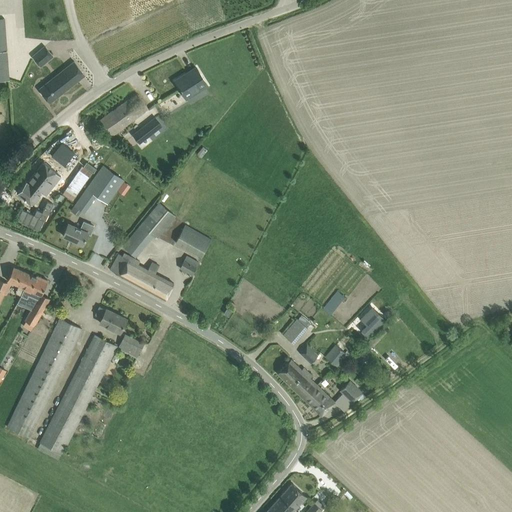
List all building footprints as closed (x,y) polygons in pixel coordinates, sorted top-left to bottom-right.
[(45,46),(33,57),(37,62),(50,52),(45,46)] [(74,61),(39,89),(50,103),(85,75),(74,61)] [(208,85),(202,76),(196,67),(175,81),(186,99),(208,85)] [(148,109),(137,93),(97,122),(109,139),(148,109)] [(142,128),(132,135),(139,143),(148,136),(142,128)] [(201,157),(207,150),(203,146),(197,154),(201,157)] [(85,159),(62,192),(73,200),(96,167),(85,159)] [(26,181),(17,192),(32,204),(41,192),(45,195),(61,176),(43,162),(27,182),(26,181)] [(103,166),(87,188),(107,203),(124,180),(103,166)] [(40,231),(52,202),(40,197),(33,214),(21,209),(16,221),(40,231)] [(159,202),(140,225),(157,238),(175,216),(159,202)] [(68,223),(63,235),(83,244),(87,234),(91,235),(95,226),(84,221),(80,229),(68,223)] [(185,225),(175,242),(201,257),(211,239),(185,225)] [(165,299),(174,283),(155,273),(159,266),(152,262),(148,269),(138,264),(139,261),(124,253),(122,255),(119,254),(115,261),(110,270),(165,299)] [(192,274),(196,266),(199,261),(187,255),(180,268),(192,274)] [(10,276),(8,281),(19,285),(15,293),(21,296),(30,274),(14,267),(10,276)] [(40,295),(41,295),(42,293),(47,280),(37,275),(36,276),(30,274),(21,296),(17,303),(25,307),(28,299),(27,298),(30,290),(40,295)] [(0,301),(8,283),(0,279),(0,301)] [(344,296),(337,291),(323,308),(329,314),(344,296)] [(26,320),(23,326),(26,328),(31,330),(34,325),(35,326),(51,298),(42,293),(41,295),(40,295),(25,320),(26,320)] [(106,309),(106,310),(99,306),(95,314),(102,318),(100,322),(120,332),(126,319),(106,309)] [(372,307),(360,319),(367,325),(361,331),(368,337),(385,320),(372,307)] [(29,438),(38,420),(82,329),(60,318),(7,427),(29,438)] [(293,343),(307,327),(297,318),(283,335),(293,343)] [(370,347),(387,331),(383,327),(366,343),(370,347)] [(137,357),(140,352),(144,344),(125,334),(121,342),(118,348),(137,357)] [(63,453),(96,389),(117,346),(94,335),(42,443),(40,442),(37,449),(58,459),(62,453),(63,453)] [(300,352),(311,363),(318,355),(314,351),(314,350),(308,344),(300,352)] [(340,366),(343,363),(341,361),(347,354),(335,344),(325,356),(337,367),(338,365),(340,366)] [(303,367),(301,369),(290,359),(277,373),(303,398),(317,385),(310,378),(312,376),(308,372),(303,367)] [(353,402),(363,392),(350,379),(340,390),(353,402)] [(317,385),(303,398),(321,416),(335,402),(317,385)] [(274,503),(284,511),(291,511),(306,496),(292,483),(274,503)] [(284,511),(274,503),(265,511),(284,511)] [(320,511),(322,510),(314,503),(305,511),(320,511)]
